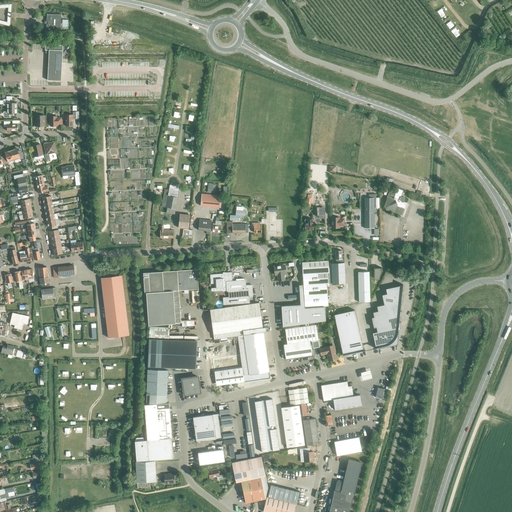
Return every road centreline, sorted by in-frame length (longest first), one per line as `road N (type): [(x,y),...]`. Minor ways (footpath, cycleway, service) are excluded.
road 1 (unclassified): [(448,99),(417,97),(305,57),(256,0)]
road 2 (residential): [(48,261),(252,246),(263,253)]
road 3 (primary): [(437,511),(503,336)]
road 4 (residential): [(263,253),(268,245),(312,241),(433,263)]
road 5 (unknown): [(403,354),(406,290),(390,283),(368,314),(371,362)]
road 6 (secondary): [(424,126),(278,65)]
road 7 (unclassified): [(439,356),(410,511)]
road 8 (unclassified): [(228,511),(184,467),(181,414),(211,399)]
road 9 (unclassified): [(310,511),(324,448),(314,375)]
road 10 (residential): [(25,133),(28,0)]
road 11 (unclassified): [(281,383),(263,253)]
road 12 (unclassified): [(448,511),(490,396)]
road 13 (unclassified): [(507,280),(455,295),(443,314),(439,356)]
